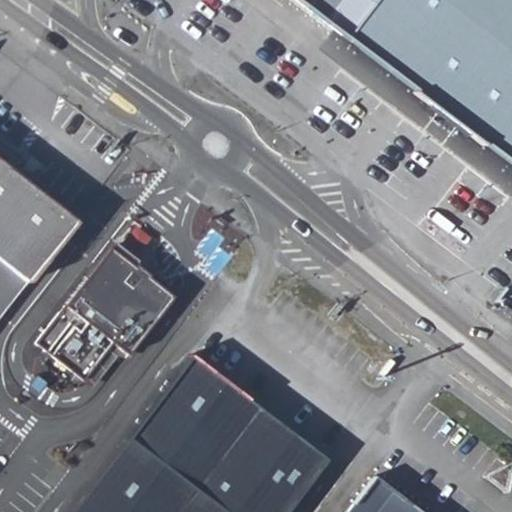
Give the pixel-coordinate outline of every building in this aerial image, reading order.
[(511,166),(511,0),(293,0),(338,34),(439,111),(511,166)] [(0,315),(54,246),(71,223),(0,167),(0,315)] [(75,277),(80,281),(105,249),(130,268),(131,266),(134,262),(103,238),(75,277)] [(105,249),(80,281),(32,346),(69,374),(81,383),(154,286),(142,277),(144,275),(131,266),(130,268),(105,249)] [(147,271),(144,275),(142,277),(154,286),(81,383),(69,374),(68,384),(85,387),(92,388),(115,357),(124,359),(175,293),(165,285),(147,271)] [(126,441),(71,511),(283,511),(322,460),(189,356),(125,440),(126,441)] [(61,395),(33,375),(33,389),(32,405),(49,399),(61,395)] [(414,511),(370,478),(344,511),(414,511)]
